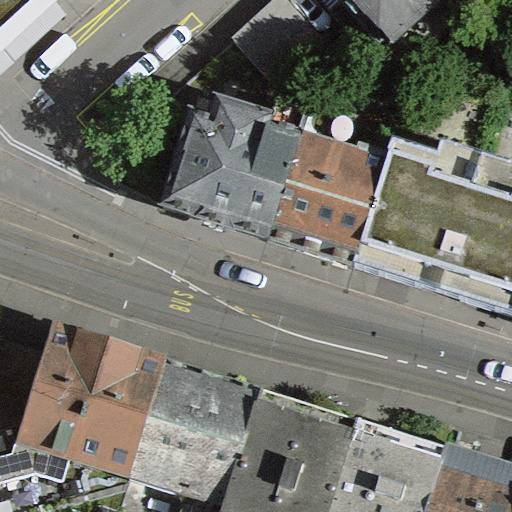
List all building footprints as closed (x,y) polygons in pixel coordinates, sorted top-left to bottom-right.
[(54,0),(0,0),(0,48),(3,46),(54,0)] [(324,43),(284,0),(277,0),(233,40),(275,87),(324,43)] [(384,40),(391,47),(443,0),(338,0),(380,45),(384,40)] [(216,103),(210,122),(191,116),(188,126),(180,125),(174,128),(170,133),(168,141),(170,148),(173,152),(178,154),(169,187),(163,207),(267,240),(268,240),(300,140),(301,136),(273,128),(275,121),(216,103)] [(300,140),(268,240),(290,247),(354,267),(387,162),(362,154),(360,159),(300,140)] [(511,195),(435,171),(439,159),(394,145),(387,162),(354,267),(449,297),(511,316),(511,195)] [(0,511),(118,511),(164,365),(92,343),(56,332),(48,357),(27,425),(0,432),(0,511)] [(0,432),(27,425),(48,357),(0,341),(0,432)] [(195,375),(164,365),(118,511),(224,511),(261,396),(195,375)] [(261,396),(224,511),(331,511),(358,426),(312,411),(261,396)] [(331,511),(426,511),(445,453),(397,438),(358,426),(331,511)] [(426,511),(511,511),(511,474),(469,460),(445,453),(426,511)]
